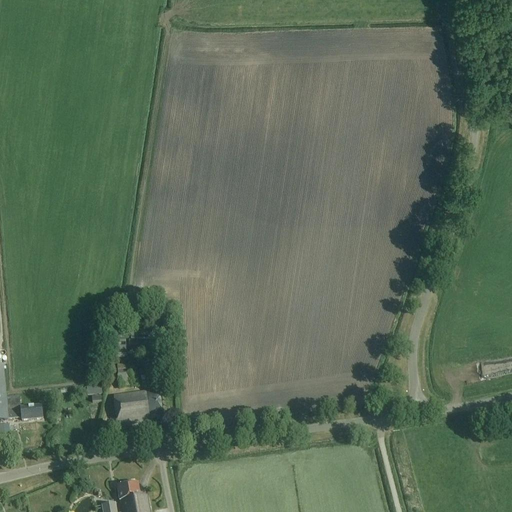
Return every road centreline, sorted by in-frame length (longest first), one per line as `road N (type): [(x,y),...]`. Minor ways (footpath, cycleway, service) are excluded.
road 1 (unclassified): [(419,413),(0,478)]
road 2 (unclassified): [(419,413),(413,339),(475,129),(459,0)]
